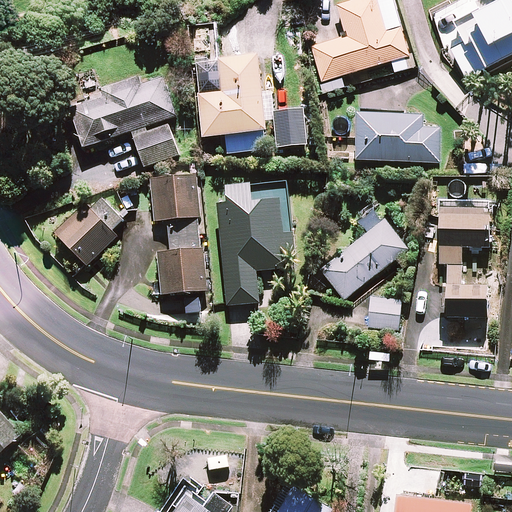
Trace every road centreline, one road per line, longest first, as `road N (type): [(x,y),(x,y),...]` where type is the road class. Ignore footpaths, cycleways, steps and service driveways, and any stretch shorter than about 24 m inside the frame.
road 1 (tertiary): [(128,375),(511,419)]
road 2 (tertiary): [(0,278),(47,335),(128,375)]
road 3 (residential): [(128,375),(81,511)]
road 4 (unknown): [(397,0),(428,93),(461,106)]
